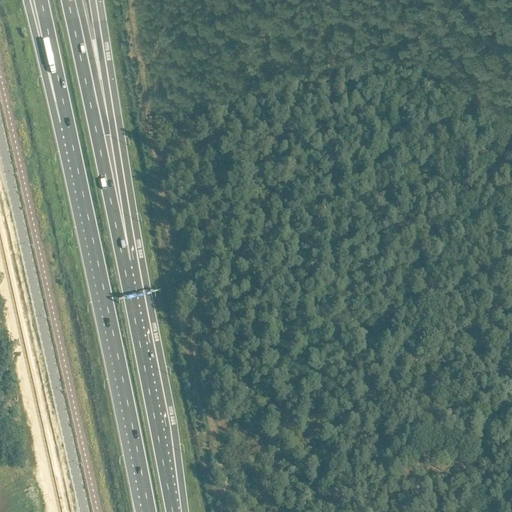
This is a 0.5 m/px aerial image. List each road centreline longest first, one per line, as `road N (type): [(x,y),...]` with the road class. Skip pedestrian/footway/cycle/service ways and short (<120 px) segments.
road 1 (tertiary): [(0,139),(81,511)]
road 2 (trunk): [(69,154),(148,511)]
road 3 (trunk): [(125,266),(67,0)]
road 4 (trunk): [(125,266),(91,0)]
road 5 (trunk): [(172,511),(125,266)]
road 6 (trunk): [(23,0),(69,154)]
road 7 (trunk): [(37,0),(69,154)]
